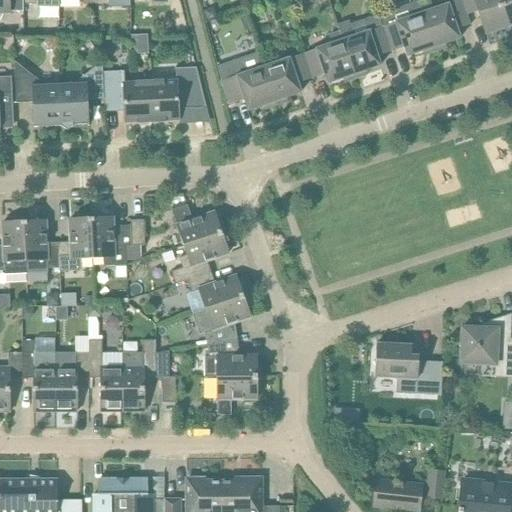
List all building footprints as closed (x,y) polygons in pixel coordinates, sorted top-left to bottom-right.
[(0,0),(0,19),(2,15),(2,12),(23,12),(23,0),(0,0)] [(470,25),(467,15),(461,0),(444,0),(446,5),(433,10),(430,2),(419,5),(435,52),(440,50),(439,46),(460,39),(457,30),(470,25)] [(461,0),(467,15),(478,12),(485,34),(508,27),(499,0),(461,0)] [(511,0),(499,0),(508,27),(511,25),(511,0)] [(418,2),(378,15),(382,27),(391,52),(404,48),(407,57),(428,49),(430,54),(435,52),(419,5),(418,2)] [(351,29),(340,32),(355,79),(361,77),(359,73),(380,66),(377,57),(391,52),(382,27),(354,37),(351,29)] [(350,81),(355,79),(340,32),(328,36),(331,45),(302,54),(311,79),(325,75),(328,84),(349,77),(350,81)] [(102,62),(94,52),(84,59),(92,69),(102,62)] [(276,106),(260,59),(258,53),(217,67),(221,82),(229,105),(245,100),(248,111),(269,104),(270,108),(276,106)] [(271,55),(260,59),(276,106),(281,104),(280,100),(301,93),(298,84),(311,79),(302,54),(274,64),(271,55)] [(14,62),(16,104),(32,103),(33,128),(61,127),(59,84),(44,85),(14,62)] [(59,84),(61,127),(67,131),(73,127),(73,126),(89,125),(88,100),(104,100),(103,72),(102,62),(92,69),(74,84),(59,84)] [(176,81),(149,82),(151,122),(179,121),(178,105),(205,104),(196,68),(175,69),(176,81)] [(103,72),(104,100),(104,109),(124,108),(125,123),(151,122),(149,82),(124,83),(124,71),(103,72)] [(0,78),(0,127),(2,125),(14,125),(11,78),(0,78)] [(171,211),(184,246),(221,233),(214,213),(212,214),(209,211),(201,214),(200,218),(192,221),(187,206),(171,211)] [(112,218),(91,219),(93,259),(103,258),(104,264),(106,267),(126,266),(126,247),(131,246),(131,228),(113,229),(112,218)] [(93,259),(91,219),(69,220),(70,243),(58,243),(59,269),(60,272),(76,272),(81,266),(81,259),(93,259)] [(144,220),(130,221),(131,228),(131,246),(144,246),(144,220)] [(47,269),(59,269),(58,243),(46,244),(45,221),(24,222),(26,274),(47,273),(47,269)] [(5,275),(26,274),(24,222),(2,223),(3,246),(0,245),(0,271),(4,271),(5,275)] [(228,254),(221,233),(184,246),(187,255),(179,258),(182,268),(171,272),(175,285),(187,281),(211,273),(207,261),(228,254)] [(199,291),(205,310),(243,297),(236,277),(215,284),(211,273),(187,281),(191,293),(199,291)] [(58,294),(45,295),(46,307),(59,306),(58,294)] [(205,310),(192,315),(199,335),(204,333),(206,345),(237,340),(234,323),(250,317),(243,297),(205,310)] [(95,306),(89,306),(89,318),(96,318),(101,311),(100,306),(95,306)] [(461,328),(460,364),(482,365),(496,365),(496,363),(509,363),(510,339),(511,314),(497,318),(497,320),(482,324),(482,329),(461,328)] [(123,367),(122,412),(144,412),(144,378),(156,378),(156,366),(156,340),(142,340),(143,353),(123,353),(123,367)] [(204,358),(204,378),(217,378),(257,378),(257,356),(254,356),(252,353),(244,353),(242,356),(240,356),(237,340),(206,345),(208,358),(204,358)] [(33,413),(55,412),(55,353),(34,353),(34,341),(22,341),(21,353),(21,379),(33,379),(33,413)] [(77,379),(89,379),(89,341),(88,341),(88,353),(55,353),(55,412),(77,412),(77,379)] [(101,412),(122,412),(123,367),(102,367),(102,341),(89,341),(89,379),(101,379),(101,412)] [(415,395),(440,396),(442,362),(418,361),(418,356),(411,356),(411,346),(376,344),(374,376),(396,378),(396,394),(415,395)] [(9,379),(21,379),(21,353),(8,353),(8,368),(0,367),(0,412),(9,413),(9,379)] [(168,366),(156,366),(156,378),(162,378),(168,378),(168,366)] [(162,378),(162,404),(175,403),(175,378),(168,378),(162,378)] [(257,400),(257,378),(217,378),(217,381),(214,381),(213,384),(213,391),(215,395),(217,394),(217,416),(231,416),(231,400),(242,400),(244,403),(252,403),(254,400),(257,400)] [(502,430),(511,430),(511,402),(503,402),(502,430)] [(444,473),(429,471),(426,498),(441,499),(444,473)] [(57,511),(57,480),(0,480),(0,511),(57,511)] [(122,511),(123,486),(122,480),(116,480),(98,480),(98,495),(93,495),(93,511),(122,511)] [(129,480),(122,480),(123,486),(122,511),(163,511),(164,500),(152,500),(152,495),(147,495),(147,480),(129,480)] [(221,511),(221,482),(205,482),(205,480),(187,480),(186,511),(221,511)] [(243,482),(221,482),(221,511),(261,511),(261,480),(243,480),(243,482)] [(418,511),(422,486),(376,481),(373,507),(418,511)] [(508,511),(511,486),(462,481),(458,511),(508,511)] [(179,511),(180,500),(164,500),(163,511),(179,511)]
